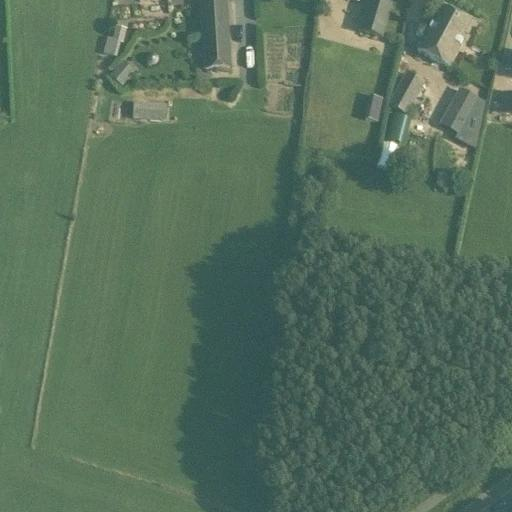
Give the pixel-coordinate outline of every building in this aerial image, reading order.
[(198,0),(203,73),(230,72),(225,0),(198,0)] [(392,7),(369,0),(359,35),(382,42),(392,7)] [(462,39),(469,25),(443,11),(436,26),(433,24),(416,54),(448,71),(464,40),(462,39)] [(112,41),(112,43),(119,45),(122,46),(126,31),(115,29),(112,41)] [(118,68),(109,79),(122,90),(131,79),(118,68)] [(405,76),(387,108),(406,119),(424,86),(405,76)] [(460,93),(441,128),(460,137),(478,103),(460,93)] [(511,96),(502,95),(498,117),(511,119),(511,96)] [(132,105),(132,122),(166,123),(166,106),(132,105)] [(390,117),(383,148),(403,152),(410,121),(390,117)]
